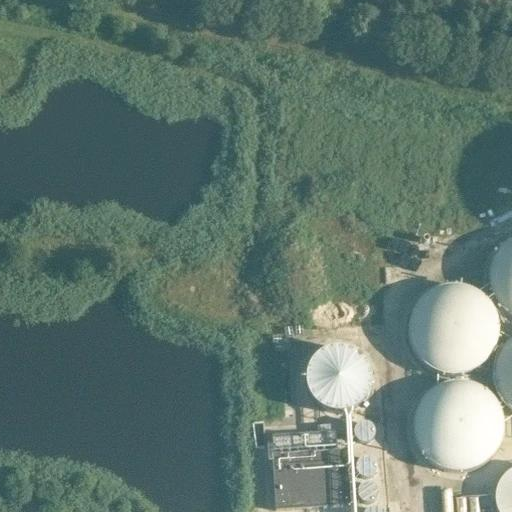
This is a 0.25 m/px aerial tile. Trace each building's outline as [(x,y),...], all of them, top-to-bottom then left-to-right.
[(494,298),(504,311),(511,317),(511,230),(502,238),(493,252),(488,267),(489,283),(494,298)] [(416,348),(425,359),(434,366),(445,371),(456,372),(467,371),(478,367),(488,361),(496,351),(501,340),(503,327),(502,315),(497,303),(489,293),(477,285),(464,281),(449,281),(435,286),(424,294),(416,306),(411,320),(411,334),(416,348)] [(503,389),(510,401),(511,402),(511,343),(506,352),(501,364),(501,377),(503,389)] [(359,411),(354,349),(295,353),(299,416),(359,411)] [(418,451),(428,463),(438,471),(451,476),(464,478),(477,476),(489,471),(499,463),(508,453),(511,443),(511,409),(508,400),(499,389),(486,380),(471,375),(454,376),(439,381),(426,391),(417,404),(412,419),(413,435),(418,451)] [(350,450),(272,455),(275,511),(353,507),(350,450)] [(511,511),(511,471),(495,471),(495,511),(511,511)]
